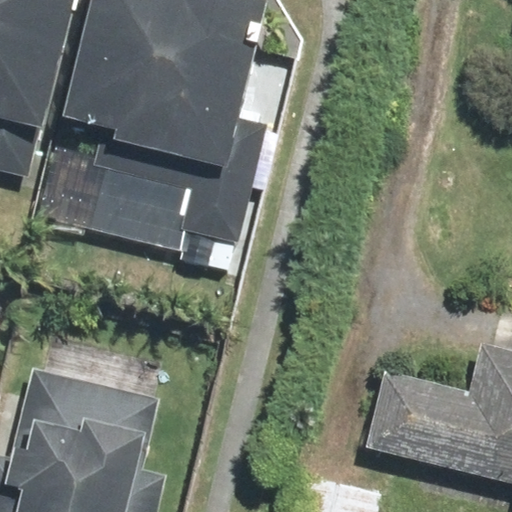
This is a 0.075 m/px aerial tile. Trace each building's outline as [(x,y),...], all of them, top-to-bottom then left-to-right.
[(0,0),(0,174),(40,184),(84,0),(0,0)] [(105,0),(76,122),(128,134),(125,146),(204,165),(188,234),(245,248),(274,127),(253,121),(281,3),(270,0),(105,0)] [(392,372),(373,450),(511,483),(511,351),(488,346),(476,393),(392,372)] [(0,455),(0,511),(164,511),(173,478),(150,472),(167,403),(38,373),(18,459),(0,455)] [(374,511),(379,491),(298,473),(288,511),(374,511)]
